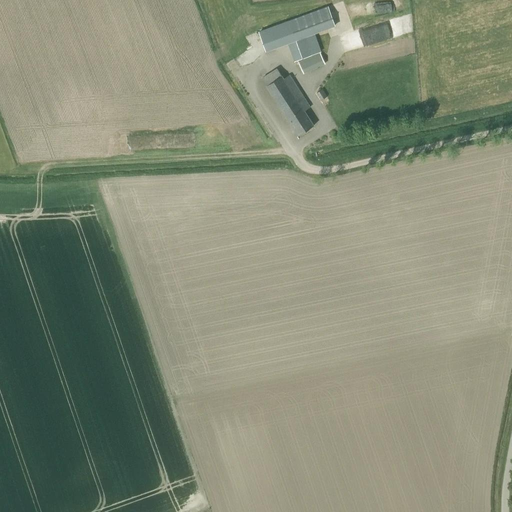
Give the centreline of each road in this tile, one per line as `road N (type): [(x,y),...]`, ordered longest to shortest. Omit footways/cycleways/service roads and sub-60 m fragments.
road 1 (track): [(24,172),(292,151)]
road 2 (unclassified): [(292,151),(311,169),(329,172),(511,130)]
